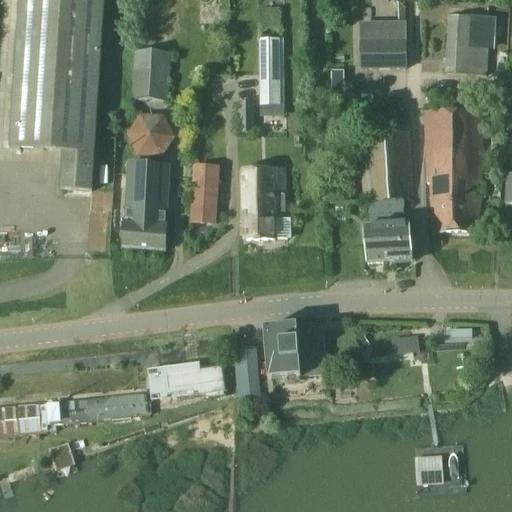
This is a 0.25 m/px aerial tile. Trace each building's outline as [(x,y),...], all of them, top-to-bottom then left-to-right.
[(19,0),(9,150),(62,154),(60,191),(90,193),(103,0),(19,0)] [(280,11),(259,10),(259,26),(280,26),(280,11)] [(485,78),(488,20),(448,18),(445,76),(485,78)] [(280,41),(259,42),(259,89),(259,108),(281,107),(281,103),(280,41)] [(406,43),(359,43),(360,72),(406,71),(406,43)] [(135,52),(132,102),(167,104),(170,55),(135,52)] [(238,134),(253,134),(253,105),(238,105),(238,134)] [(481,194),(482,176),(481,117),(425,118),(425,129),(427,186),(430,185),(431,234),(477,233),(481,194)] [(364,202),(412,199),(409,136),(358,136),(364,202)] [(128,165),(123,250),(164,253),(169,168),(128,165)] [(193,168),(190,224),(215,226),(218,170),(193,168)] [(283,171),(243,171),(243,242),(274,242),(274,241),(286,241),(290,237),(290,225),(286,221),(284,221),(283,171)] [(367,267),(411,263),(408,227),(364,230),(367,267)] [(296,325),(263,328),(268,380),(301,378),(325,376),(321,325),(310,326),(296,327),(296,325)] [(234,372),(236,391),(237,397),(251,396),(262,395),(259,352),(235,354),(234,372)] [(138,378),(153,376),(154,376),(152,355),(150,356),(136,358),(138,378)] [(221,366),(158,374),(161,394),(224,386),(221,366)] [(146,395),(0,410),(0,439),(47,435),(46,427),(148,416),(146,395)]
